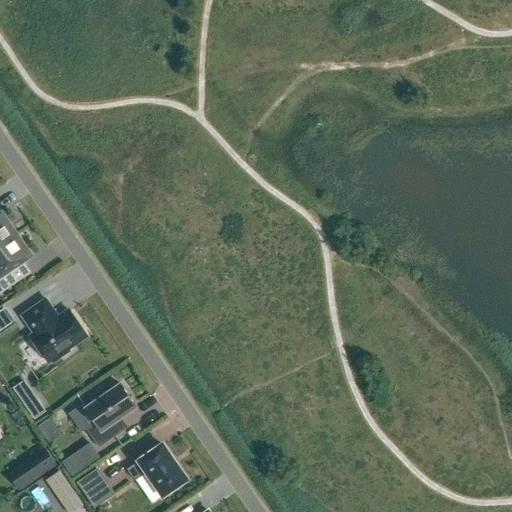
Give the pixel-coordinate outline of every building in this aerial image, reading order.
[(0,246),(17,235),(2,213),(0,215),(0,246)] [(17,235),(0,246),(0,295),(16,284),(8,273),(32,256),(17,235)] [(71,312),(60,319),(46,300),(22,316),(36,336),(32,338),(48,362),(51,359),(53,363),(70,351),(68,348),(87,335),(71,312)] [(117,421),(137,407),(121,385),(87,408),(97,423),(87,429),(99,448),(124,431),(117,421)] [(45,412),(38,402),(27,409),(34,419),(45,412)] [(62,462),(71,476),(100,458),(90,443),(62,462)] [(147,472),(163,496),(186,480),(163,445),(127,470),(134,481),(147,472)] [(45,449),(21,466),(33,482),(56,466),(45,449)] [(113,494),(97,469),(77,483),(94,507),(113,494)]
